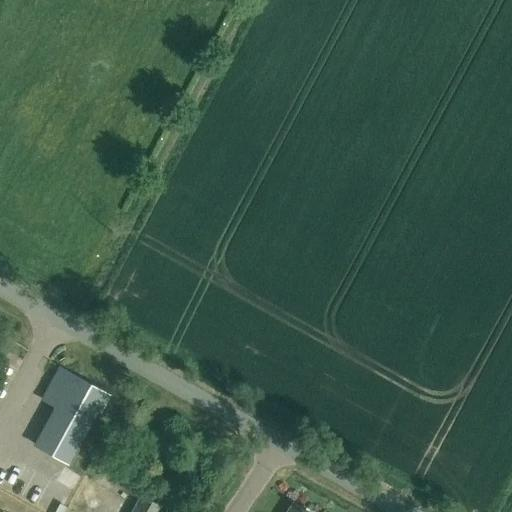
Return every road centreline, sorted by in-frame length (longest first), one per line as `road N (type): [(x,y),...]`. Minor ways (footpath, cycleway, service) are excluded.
road 1 (unclassified): [(279,441),(0,288)]
road 2 (unclassified): [(406,511),(279,441)]
